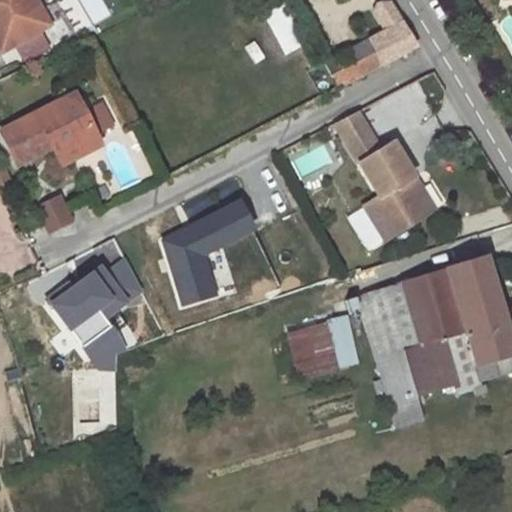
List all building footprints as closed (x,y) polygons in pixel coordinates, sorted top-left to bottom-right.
[(36,7),(31,0),(0,0),(0,41),(7,53),(42,32),(29,10),(36,7)] [(77,34),(111,15),(102,0),(68,0),(61,4),(77,34)] [(336,86),(414,45),(404,27),(388,2),(378,4),(372,13),(383,29),(322,63),(336,86)] [(29,10),(42,32),(48,29),(36,7),(29,10)] [(281,7),(263,17),(286,56),(303,46),(281,7)] [(60,101),(67,112),(77,107),(70,95),(60,101)] [(60,101),(1,135),(21,169),(52,149),(49,144),(56,139),(66,153),(93,135),(82,116),(77,107),(67,112),(60,101)] [(98,106),(82,116),(93,135),(110,126),(98,106)] [(330,123),(341,140),(362,127),(353,111),(330,123)] [(341,140),(355,163),(377,150),(362,127),(341,140)] [(52,149),(64,168),(100,147),(93,135),(66,153),(56,139),(49,144),(52,149)] [(376,196),(361,206),(382,239),(425,212),(405,179),(410,176),(389,142),(355,163),(376,196)] [(425,212),(431,209),(410,176),(405,179),(425,212)] [(40,205),(53,230),(73,219),(60,195),(40,205)] [(244,203),(157,236),(184,309),(221,295),(205,253),(256,235),(244,203)] [(478,378),(511,364),(511,351),(484,257),(401,283),(424,356),(468,343),(478,378)] [(107,319),(146,295),(123,258),(52,303),(98,375),(130,355),(107,319)] [(424,356),(401,283),(388,287),(411,360),(424,356)] [(411,360),(388,287),(357,296),(391,403),(418,394),(407,361),(411,360)] [(299,381),(359,365),(347,317),(286,333),(299,381)] [(78,420),(98,419),(95,377),(76,378),(78,420)]
